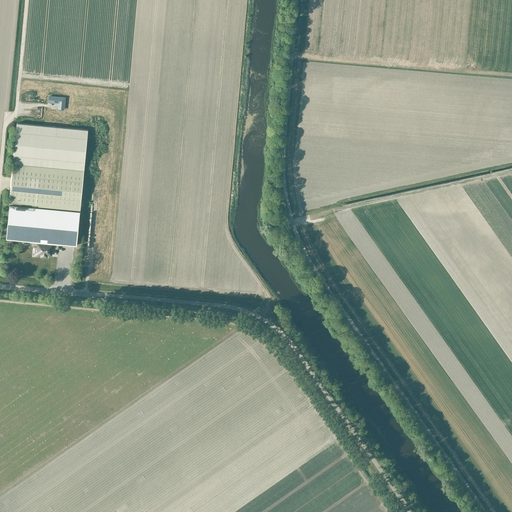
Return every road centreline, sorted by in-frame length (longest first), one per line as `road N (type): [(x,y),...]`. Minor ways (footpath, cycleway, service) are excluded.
road 1 (unclassified): [(410,511),(283,337),(256,315),(0,285)]
road 2 (unknown): [(0,169),(25,0)]
